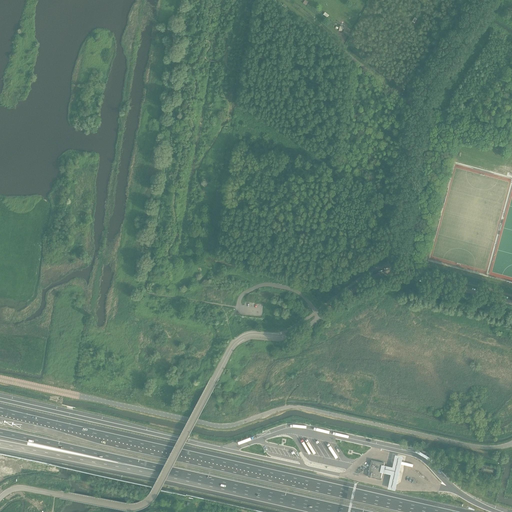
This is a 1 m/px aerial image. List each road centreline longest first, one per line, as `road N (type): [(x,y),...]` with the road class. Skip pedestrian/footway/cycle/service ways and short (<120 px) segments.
road 1 (unclassified): [(511,444),(471,446),(293,407),(213,425),(0,378)]
road 2 (motorway): [(427,511),(0,415)]
road 3 (unclassified): [(511,302),(383,273),(297,334),(241,338),(214,380)]
road 4 (unclassified): [(0,498),(24,488),(143,505),(214,380)]
road 5 (track): [(483,0),(419,103),(392,264)]
road 6 (motorway): [(229,450),(0,399)]
road 7 (motorway): [(155,468),(348,511)]
road 8 (motorway): [(0,432),(155,468)]
road 9 (motorway): [(0,444),(155,468)]
